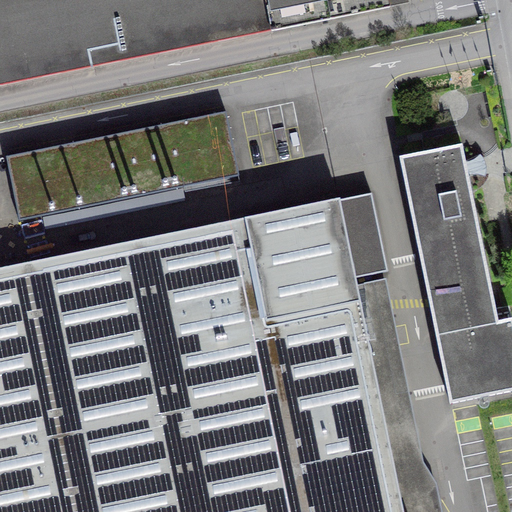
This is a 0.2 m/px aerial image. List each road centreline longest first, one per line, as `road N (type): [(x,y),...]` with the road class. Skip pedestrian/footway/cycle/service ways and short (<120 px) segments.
road 1 (unknown): [(360,58),(460,511)]
road 2 (unknown): [(397,0),(0,90)]
road 3 (unknown): [(0,139),(360,58)]
road 4 (unknown): [(360,58),(503,7)]
